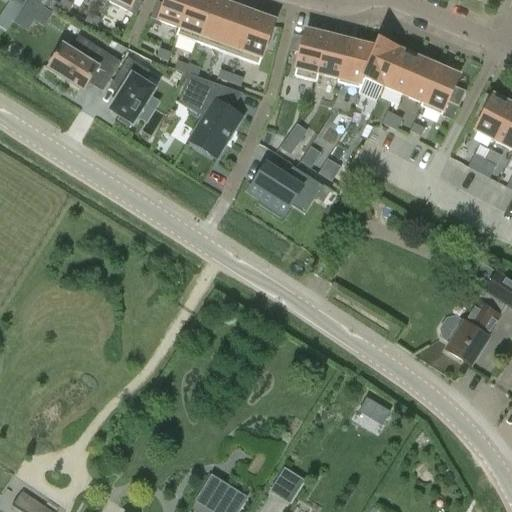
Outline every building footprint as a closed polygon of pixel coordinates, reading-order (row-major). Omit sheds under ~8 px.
[(10,0),(0,17),(0,28),(7,33),(28,0),(10,0)] [(28,0),(23,9),(35,16),(41,7),(31,0),(28,0)] [(47,0),(42,0),(40,5),(53,13),(57,6),(47,0)] [(72,6),(61,0),(58,8),(68,13),(72,6)] [(135,0),(113,0),(130,9),(135,0)] [(189,0),(166,0),(158,22),(178,30),(189,0)] [(212,0),(189,0),(178,30),(175,38),(196,45),(212,0)] [(233,7),(214,0),(212,0),(196,45),(217,53),(233,7)] [(254,14),(233,7),(217,53),(237,60),(254,14)] [(275,22),(254,14),(237,60),(258,68),(275,22)] [(100,20),(89,15),(85,22),(96,27),(100,20)] [(315,83),(327,37),(305,31),(303,38),(293,36),(289,51),(299,54),(293,78),(315,83)] [(79,37),(70,51),(63,46),(48,70),(83,92),(88,84),(102,92),(120,63),(105,54),(79,37)] [(348,42),(328,37),(318,76),(338,81),(348,42)] [(370,48),(348,42),(338,81),(337,85),(359,91),(362,80),(370,48)] [(397,51),(378,42),(375,49),(370,48),(362,80),(381,88),(397,51)] [(170,54),(159,50),(156,58),(167,62),(170,54)] [(417,59),(397,51),(381,88),(401,96),(417,59)] [(117,121),(129,129),(131,125),(133,126),(155,91),(140,81),(146,71),(127,59),(111,85),(122,91),(109,111),(120,118),(117,121)] [(437,68),(417,59),(401,96),(421,105),(437,68)] [(186,66),(173,61),(169,69),(183,74),(186,66)] [(199,71),(186,66),(183,74),(190,76),(196,79),(199,71)] [(459,77),(437,68),(421,105),(419,108),(441,118),(459,77)] [(231,76),(219,71),(217,79),(229,83),(231,76)] [(189,142),(216,159),(242,118),(231,112),(242,95),(196,79),(190,76),(178,104),(188,110),(195,100),(210,109),(189,142)] [(242,79),(231,76),(229,83),(240,87),(242,79)] [(477,109),(485,113),(493,98),(485,94),(477,109)] [(511,107),(511,106),(493,97),(493,98),(485,113),(475,132),(494,142),(511,107)] [(511,107),(494,142),(511,151),(511,107)] [(394,117),(387,113),(381,124),(389,128),(394,117)] [(402,121),(394,117),(389,128),(396,132),(402,121)] [(424,130),(413,125),(410,132),(420,138),(424,130)] [(366,126),(361,137),(367,139),(372,129),(366,126)] [(287,138),(279,148),(290,156),(297,145),(287,138)] [(305,155),(300,163),(311,169),(315,162),(305,155)] [(485,162),(474,156),(470,164),(481,169),(485,162)] [(328,160),(318,175),(329,182),(338,167),(328,160)] [(495,167),(485,162),(481,169),(491,175),(495,167)] [(265,165),(248,192),(261,200),(257,206),(281,221),(284,216),(285,216),(291,207),(302,190),(315,199),(322,188),(292,168),(286,178),(265,165)] [(329,207),(336,195),(323,187),(322,188),(315,199),(329,207)] [(372,221),(366,198),(349,202),(355,225),(372,221)] [(441,340),(450,346),(446,352),(469,366),(487,340),(480,336),(501,303),(511,309),(511,285),(495,274),(464,323),(455,318),(445,320),(439,330),(441,340)] [(270,489),(287,500),(301,479),(284,468),(270,489)] [(210,477),(195,500),(213,511),(236,511),(245,499),(210,477)] [(55,511),(21,491),(11,508),(17,511),(55,511)]
